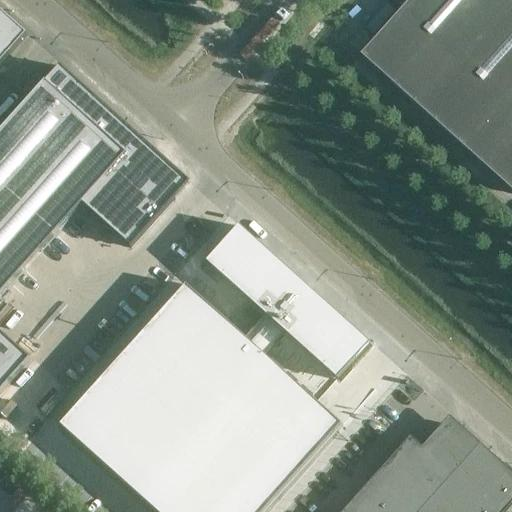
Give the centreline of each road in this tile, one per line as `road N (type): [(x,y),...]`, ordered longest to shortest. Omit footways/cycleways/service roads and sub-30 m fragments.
road 1 (unclassified): [(511,424),(179,125)]
road 2 (unclassified): [(179,125),(38,0)]
road 3 (unclassified): [(179,125),(287,0)]
